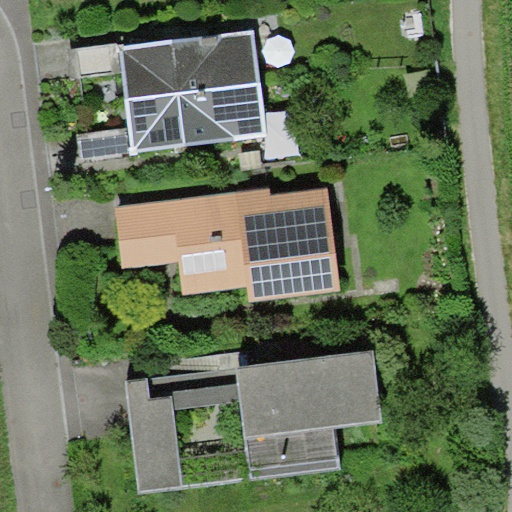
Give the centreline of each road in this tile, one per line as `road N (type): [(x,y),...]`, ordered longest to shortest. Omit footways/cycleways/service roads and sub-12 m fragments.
road 1 (track): [(475,0),(492,306),(511,431)]
road 2 (residential): [(0,168),(44,511)]
